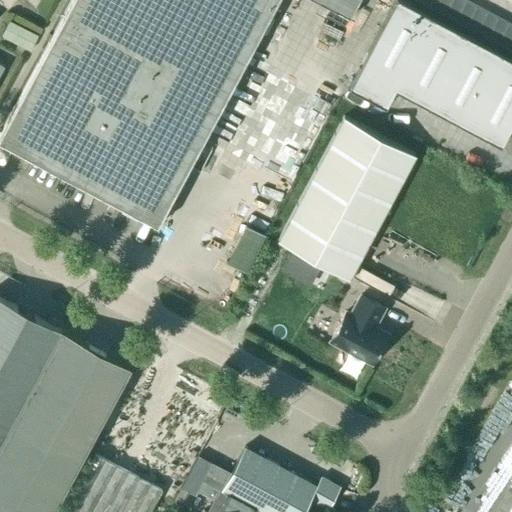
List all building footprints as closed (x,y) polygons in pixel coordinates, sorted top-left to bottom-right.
[(70,0),(0,132),(0,141),(157,225),(277,0),(70,0)] [(342,0),(337,11),(349,18),(358,0),(342,0)] [(395,89),(501,146),(511,124),(511,59),(401,0),(395,0),(349,87),(386,107),(395,89)] [(425,0),(423,5),(434,11),(439,0),(425,0)] [(439,0),(434,11),(444,16),(452,0),(439,0)] [(464,0),(452,0),(444,16),(455,22),(466,1),(464,0)] [(466,1),(455,22),(465,27),(477,6),(466,1)] [(477,6),(465,27),(476,33),(487,12),(477,6)] [(487,12),(476,33),(487,39),(498,18),(487,12)] [(498,18),(487,39),(497,44),(508,23),(498,18)] [(38,36),(9,21),(1,37),(29,52),(38,36)] [(511,25),(508,23),(497,44),(508,50),(511,42),(511,25)] [(277,239),(348,277),(414,153),(343,115),(277,239)] [(249,264),(267,226),(245,216),(227,254),(249,264)] [(290,251),(280,270),(309,286),(319,267),(290,251)] [(207,282),(211,270),(182,261),(178,273),(207,282)] [(373,326),(384,307),(360,294),(350,314),(345,311),(329,340),(371,363),(387,334),(373,326)] [(0,511),(50,511),(129,365),(0,296),(0,511)] [(325,303),(318,326),(331,330),(338,307),(325,303)] [(300,511),(307,501),(325,511),(340,487),(321,477),(316,485),(244,446),(230,472),(215,500),(208,511),(202,509),(200,511),(300,511)] [(60,511),(148,511),(161,490),(92,453),(60,511)]
